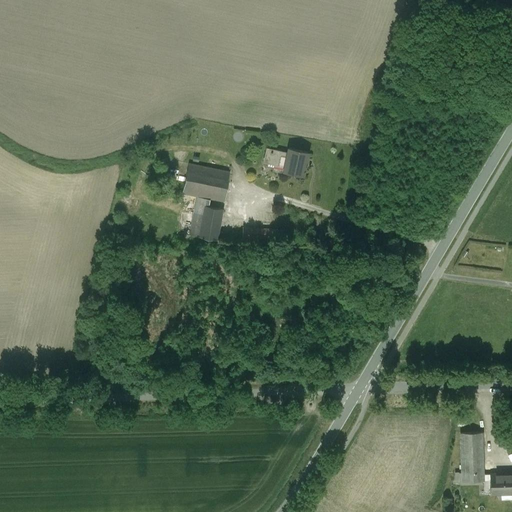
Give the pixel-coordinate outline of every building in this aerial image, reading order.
[(287,153),(266,148),(263,162),(284,166),(287,153)] [(308,152),(288,148),(287,153),(284,166),(283,171),(303,175),(308,152)] [(229,172),(188,163),(182,192),(197,195),(210,198),(224,201),(229,172)] [(222,209),(208,206),(210,198),(197,195),(189,235),(199,236),(216,240),(222,209)] [(178,216),(140,207),(134,229),(173,239),(178,216)] [(299,220),(277,218),(276,230),(275,241),(296,243),(299,220)] [(276,230),(243,228),(242,241),(274,243),(275,241),(276,230)] [(481,431),(461,431),(461,471),(461,479),(461,480),(482,480),(482,478),(492,478),(492,474),(482,474),(481,431)] [(511,473),(499,474),(499,472),(492,472),(492,474),(492,478),(492,492),(511,491),(511,473)]
